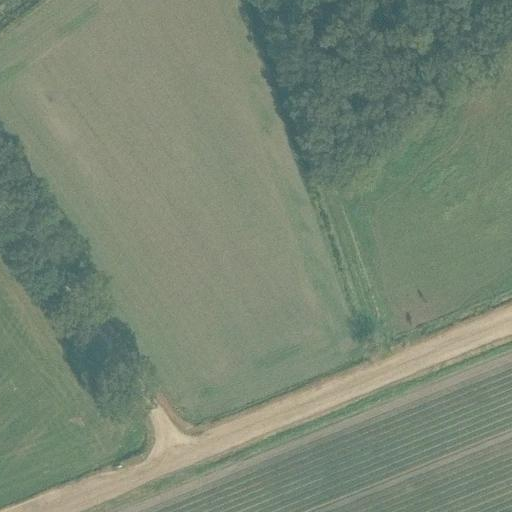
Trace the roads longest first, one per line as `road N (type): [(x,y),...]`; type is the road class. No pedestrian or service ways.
road 1 (track): [(511,324),(182,457)]
road 2 (track): [(0,209),(182,457)]
road 3 (track): [(182,457),(39,511)]
